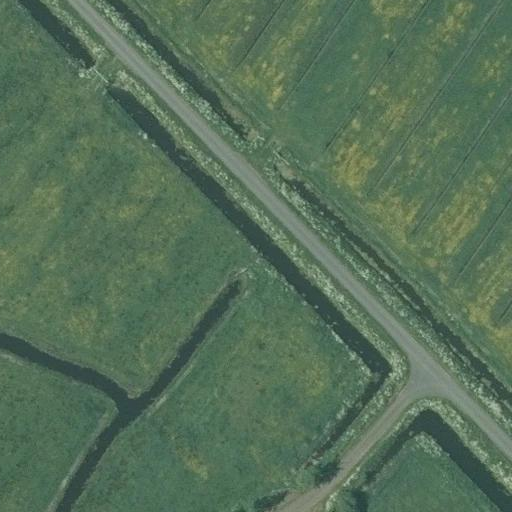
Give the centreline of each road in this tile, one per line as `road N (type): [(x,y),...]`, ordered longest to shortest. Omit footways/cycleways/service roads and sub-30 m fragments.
road 1 (unclassified): [(433,371),(75,0)]
road 2 (unclassified): [(292,511),(356,458),(433,371)]
